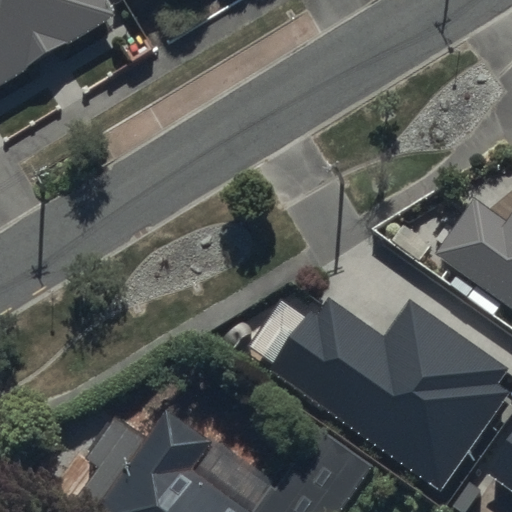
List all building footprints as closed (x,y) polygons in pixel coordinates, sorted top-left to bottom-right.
[(0,0),(0,105),(44,79),(122,31),(103,0),(0,0)] [(133,0),(141,13),(162,0),(133,0)] [(477,197),(439,253),(511,305),(511,218),(510,221),(477,197)] [(326,309),(272,384),(448,508),(502,432),(511,417),(511,383),(413,314),(387,352),(326,309)] [(87,511),(360,511),(380,485),(321,444),(278,504),(174,431),(155,458),(135,444),(119,433),(89,475),(105,486),(87,511)] [(511,448),(488,483),(511,499),(511,448)]
